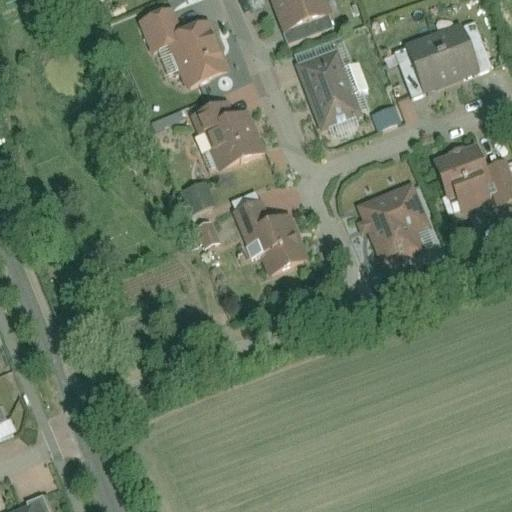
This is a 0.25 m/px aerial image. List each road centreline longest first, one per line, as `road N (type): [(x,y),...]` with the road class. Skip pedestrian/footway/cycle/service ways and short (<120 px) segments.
road 1 (residential): [(83,435),(364,306),(309,174)]
road 2 (residential): [(0,230),(83,435)]
road 3 (residential): [(309,174),(511,103)]
road 4 (residential): [(309,174),(232,0)]
